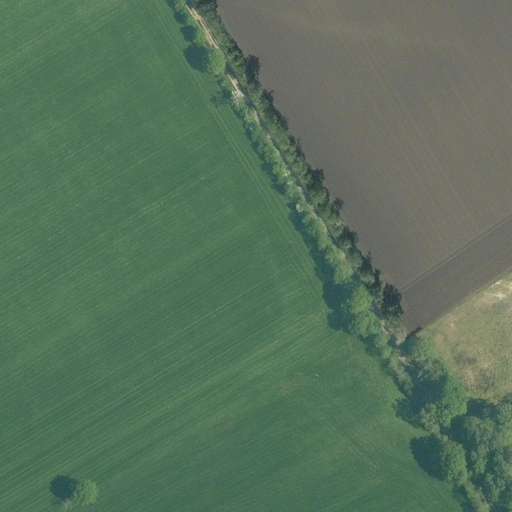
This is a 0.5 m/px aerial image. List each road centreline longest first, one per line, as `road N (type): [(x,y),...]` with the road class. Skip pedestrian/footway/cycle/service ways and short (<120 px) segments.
road 1 (track): [(494,511),(186,0)]
road 2 (track): [(90,511),(387,334)]
